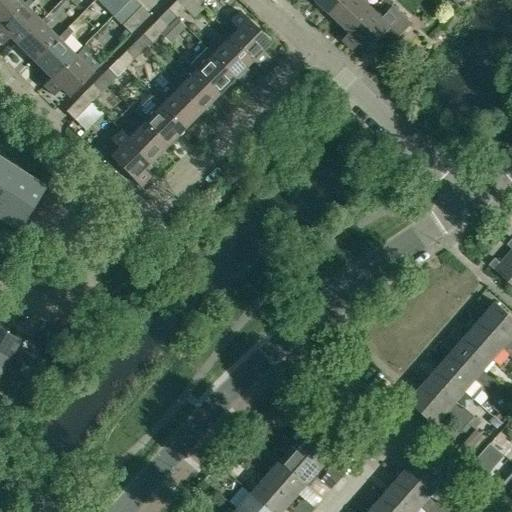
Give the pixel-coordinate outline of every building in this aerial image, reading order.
[(0,0),(0,26),(22,4),(18,0),(0,0)] [(16,45),(40,21),(26,8),(30,4),(26,0),(22,4),(0,26),(0,43),(1,44),(8,37),(16,45)] [(111,0),(104,8),(112,16),(128,0),(111,0)] [(316,0),(316,1),(334,17),(350,0),(316,0)] [(350,0),(334,17),(350,33),(373,9),(363,0),(350,0)] [(176,1),(167,9),(176,18),(185,9),(176,1)] [(141,6),(122,25),(130,34),(149,14),(141,6)] [(373,9),(350,33),(343,40),(353,50),(360,43),(369,51),(381,38),(391,46),(412,24),(393,6),(382,18),(373,9)] [(228,37),(251,60),(259,68),(269,58),(262,50),(270,42),(239,12),(230,21),(237,28),(228,37)] [(40,21),(16,45),(32,61),(56,39),(44,25),(47,21),(44,17),(40,21)] [(159,18),(158,18),(151,26),(159,35),(167,27),(159,18)] [(159,35),(151,26),(142,34),(151,43),(159,35)] [(56,39),(32,61),(50,78),(42,86),(43,86),(74,55),(60,42),(64,38),(60,35),(56,39)] [(245,68),(251,60),(228,37),(215,50),(211,46),(208,50),(212,53),(242,84),(252,75),(245,68)] [(86,51),(81,55),(78,52),(74,55),(43,86),(52,96),(60,89),(68,97),(91,73),(99,66),(86,51)] [(117,60),(125,68),(133,59),(125,51),(117,60)] [(242,84),(212,53),(198,67),(194,63),(191,66),(195,70),(218,94),(234,77),(242,84)] [(125,68),(117,60),(108,68),(116,77),(125,68)] [(201,111),(218,94),(195,70),(181,84),(177,80),(174,83),(178,87),(201,111)] [(78,98),(86,106),(99,93),(91,85),(78,98)] [(184,128),(201,111),(178,87),(164,101),(160,97),(156,101),(160,105),(184,128)] [(86,106),(78,98),(65,111),(73,119),(86,106)] [(167,145),(184,128),(160,105),(147,118),(143,114),(140,118),(143,121),(167,145)] [(167,145),(143,121),(130,135),(126,131),(123,134),(150,162),(167,145)] [(143,170),(150,162),(123,134),(120,131),(110,140),(118,148),(109,156),(140,187),(150,177),(143,170)] [(0,218),(16,228),(17,226),(38,193),(0,168),(0,218)] [(511,250),(500,264),(495,259),(489,265),(494,270),(511,285),(511,250)] [(511,317),(496,303),(481,319),(508,343),(511,337),(511,317)] [(481,319),(467,335),(493,359),(508,343),(481,319)] [(0,358),(6,362),(19,340),(0,329),(0,358)] [(493,359),(467,335),(452,352),(479,375),(496,391),(502,384),(493,376),(489,376),(483,371),(493,359)] [(452,352),(438,368),(464,392),(475,380),(481,385),(481,389),(490,397),(496,391),(479,375),(452,352)] [(450,408),(464,392),(438,368),(423,385),(450,408)] [(450,408),(423,385),(409,401),(435,425),(450,408)] [(292,406),(280,395),(267,408),(277,417),(280,420),(292,406)] [(460,409),(456,413),(468,423),(474,416),(465,409),(460,409)] [(468,423),(456,413),(453,417),(453,422),(462,430),(468,423)] [(259,435),(270,424),(261,416),(250,427),(259,435)] [(309,428),(295,445),(322,468),(336,452),(309,428)] [(484,437),(476,430),(458,450),(466,457),(484,437)] [(503,455),(490,444),(474,463),(487,474),(503,455)] [(307,485),(322,468),(295,445),(280,461),(307,485)] [(280,461),(266,478),(293,501),(307,485),(280,461)] [(426,501),(437,511),(447,511),(449,510),(439,502),(435,502),(429,497),(440,485),(413,462),(399,478),(426,501)] [(337,483),(343,476),(334,468),(330,468),(326,473),(337,483)] [(337,483),(326,473),(322,478),(322,481),(331,489),(337,483)] [(271,511),(282,511),(293,501),(266,478),(251,494),(271,511)] [(437,511),(426,501),(399,478),(384,494),(404,511),(416,511),(421,506),(427,511),(426,511),(437,511)] [(271,511),(251,494),(237,510),(238,511),(271,511)] [(404,511),(384,494),(370,511),(371,511),(404,511)] [(305,511),(311,511),(315,508),(306,501),(301,501),(297,505),(305,511)]
